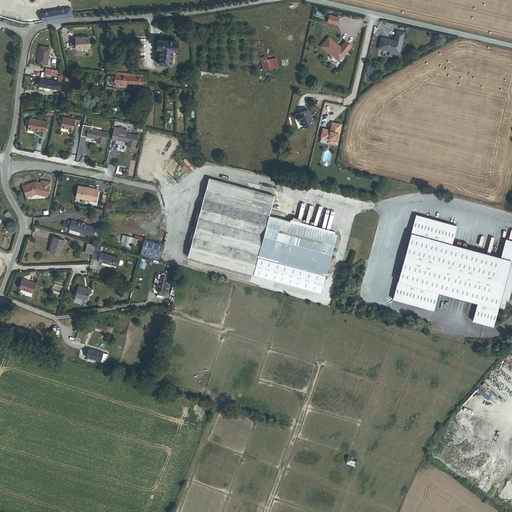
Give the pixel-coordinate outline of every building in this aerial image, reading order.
[(72,16),(71,8),(41,12),(42,20),(72,16)] [(326,22),(328,14),(319,12),(317,20),(326,22)] [(378,49),(400,54),(405,33),(397,31),(395,40),(381,37),(378,49)] [(84,37),(77,37),(77,48),(91,48),(91,37),(87,37),(84,37)] [(341,47),(329,37),(321,46),(339,62),(352,47),(346,41),(341,47)] [(178,40),(158,38),(157,47),(160,48),(160,55),(158,54),(158,57),(159,57),(159,63),(172,64),(173,49),(177,49),(178,40)] [(41,46),(38,63),(47,64),(50,48),(41,46)] [(266,59),(261,60),(263,71),(278,68),(276,57),(266,59)] [(187,68),(185,84),(188,85),(189,72),(200,74),(199,75),(202,76),(203,74),(216,76),(216,77),(219,77),(220,76),(228,77),(228,74),(189,70),(189,68),(187,68)] [(147,74),(108,71),(107,89),(115,89),(115,87),(145,90),(147,74)] [(70,77),(64,76),(62,83),(61,90),(67,91),(70,77)] [(57,82),(38,78),(37,81),(41,82),(40,89),(46,90),(46,87),(61,90),(62,83),(57,82)] [(313,123),(309,110),(296,114),(298,120),(301,119),(303,127),(313,123)] [(78,119),(65,116),(63,127),(75,130),(78,119)] [(49,122),(31,118),(29,129),(35,130),(40,131),(40,130),(47,131),(49,122)] [(328,130),(322,128),(320,138),(328,140),(327,143),(336,145),(341,124),(332,122),(330,131),(328,130)] [(106,141),(108,132),(92,129),(93,126),(84,125),(83,135),(98,138),(97,143),(105,144),(105,140),(106,141)] [(122,129),(115,127),(113,138),(128,141),(127,146),(135,147),(136,143),(137,143),(138,135),(121,132),(122,129)] [(203,177),(188,256),(254,269),(258,249),(326,262),(334,222),(266,209),(270,190),(203,177)] [(24,186),(28,197),(37,194),(49,197),(52,183),(42,181),(42,183),(36,182),(24,186)] [(96,188),(80,184),(77,197),(97,201),(100,189),(96,188)] [(493,325),(498,304),(503,306),(505,297),(508,298),(511,280),(511,261),(510,261),(511,251),(511,239),(505,237),(500,256),(451,243),(456,225),(415,214),(393,299),(434,309),(439,291),(477,301),(472,320),(493,325)] [(96,228),(72,220),(69,228),(90,235),(88,239),(92,240),(96,228)] [(134,238),(128,236),(125,248),(131,249),(134,238)] [(64,242),(54,239),(49,253),(60,256),(64,242)] [(162,245),(145,240),(141,253),(159,258),(162,245)] [(87,243),(85,252),(92,254),(94,246),(95,245),(87,243)] [(120,259),(100,253),(102,248),(94,246),(92,254),(91,257),(98,259),(118,266),(119,265),(121,265),(122,265),(123,263),(122,262),(120,261),(120,259)] [(178,278),(180,271),(173,269),(171,276),(178,278)] [(168,276),(161,275),(158,291),(159,291),(164,293),(168,276)] [(36,285),(24,280),(20,290),(32,295),(36,285)] [(76,286),(73,297),(85,301),(88,290),(76,286)] [(108,327),(87,321),(84,332),(79,330),(77,337),(82,338),(80,343),(85,344),(90,327),(107,332),(108,327)] [(40,336),(13,327),(11,334),(20,337),(20,335),(38,341),(40,336)] [(87,357),(89,349),(82,347),(78,359),(85,361),(87,357)] [(104,353),(89,349),(87,357),(101,361),(104,353)]
